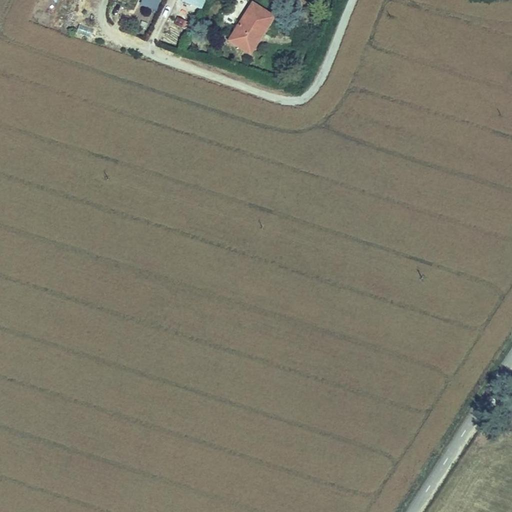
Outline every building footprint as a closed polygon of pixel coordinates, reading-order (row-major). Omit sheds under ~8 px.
[(141,0),(140,6),(157,11),(160,0),(141,0)] [(204,0),(181,0),(201,9),(205,1),(204,0)] [(259,30),(264,33),(274,17),(253,4),(230,40),(246,51),(259,30)] [(184,29),(187,21),(176,17),(174,26),(184,29)] [(246,51),(251,54),(264,33),(259,30),(246,51)]
